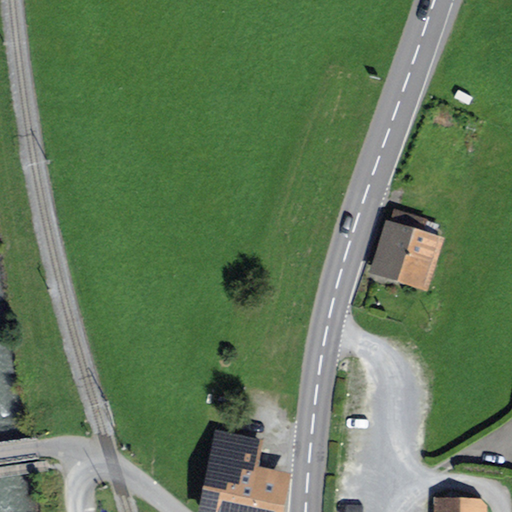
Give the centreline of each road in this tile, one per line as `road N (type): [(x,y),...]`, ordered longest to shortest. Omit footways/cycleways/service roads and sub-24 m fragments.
road 1 (secondary): [(434,0),(333,296),(305,511)]
road 2 (residential): [(0,451),(66,446),(111,466),(176,511)]
